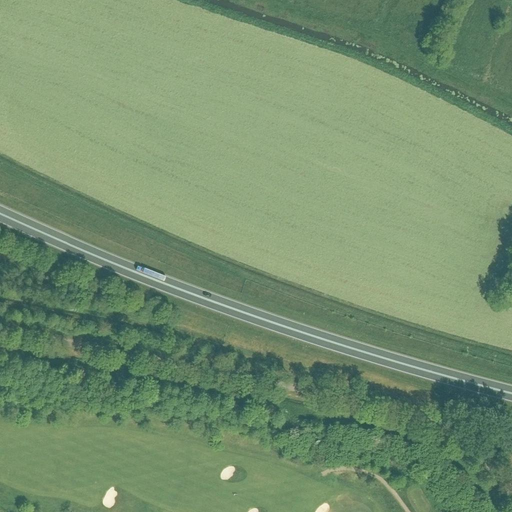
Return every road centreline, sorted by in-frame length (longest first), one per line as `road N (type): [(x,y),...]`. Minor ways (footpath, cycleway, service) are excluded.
road 1 (unclassified): [(511,499),(482,455),(424,414),(0,329)]
road 2 (trunk): [(511,394),(195,298),(0,212)]
